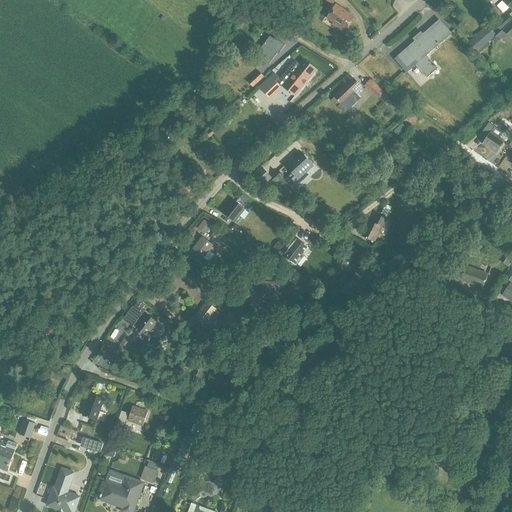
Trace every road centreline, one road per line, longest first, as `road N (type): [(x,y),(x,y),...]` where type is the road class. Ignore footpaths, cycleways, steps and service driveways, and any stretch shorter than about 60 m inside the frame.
road 1 (residential): [(423,0),(226,173)]
road 2 (residential): [(80,367),(317,446)]
road 3 (residential): [(332,238),(410,281),(511,319)]
road 4 (residential): [(80,367),(22,511)]
road 5 (residential): [(447,151),(332,238)]
road 6 (residential): [(164,250),(80,367)]
road 7 (residential): [(226,173),(332,238)]
